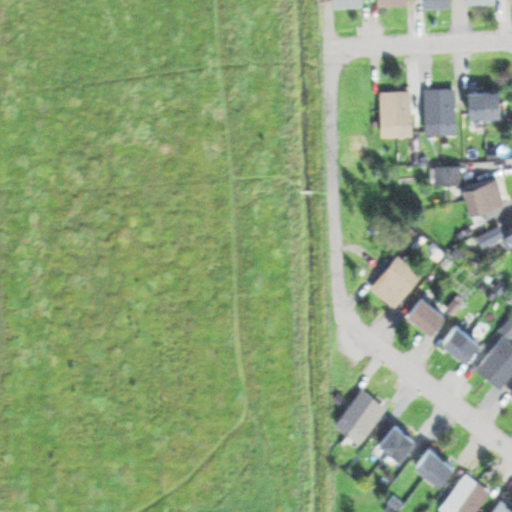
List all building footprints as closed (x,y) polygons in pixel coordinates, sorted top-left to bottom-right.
[(460,134),(460,92),(430,92),(430,134),(460,134)] [(385,93),(385,136),(415,136),(415,93),(385,93)] [(474,93),(474,117),(504,117),(504,93),(474,93)] [(465,168),(443,168),(443,183),(465,183),(465,168)] [(508,205),(504,181),(470,188),(475,211),(508,205)] [(425,276),(404,256),(375,287),(396,308),(425,276)] [(447,320),(428,298),(412,312),(431,334),(447,320)] [(483,346),(460,327),(445,345),(468,364),(483,346)] [(483,377),(508,390),(511,382),(511,346),(503,341),(483,377)] [(390,412),(368,393),(341,424),(362,443),(390,412)] [(402,461),(419,442),(401,426),(384,444),(402,461)] [(442,486),(457,469),(435,449),(420,466),(442,486)] [(479,511),(494,493),(470,475),(444,509),(448,511),(479,511)]
